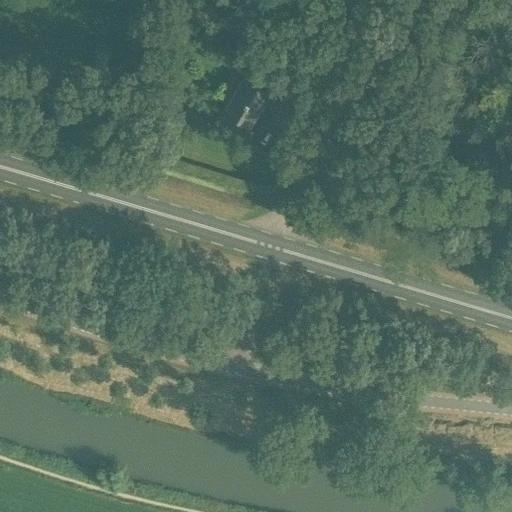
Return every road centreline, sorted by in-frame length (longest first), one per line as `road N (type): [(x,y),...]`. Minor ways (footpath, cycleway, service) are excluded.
road 1 (primary): [(511,319),(0,167)]
road 2 (unclassified): [(511,410),(234,369),(0,296)]
